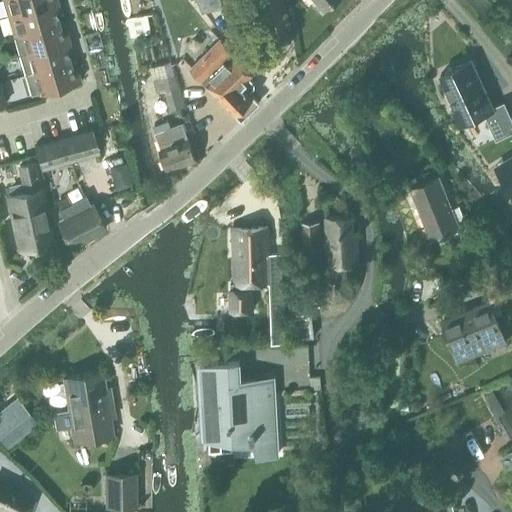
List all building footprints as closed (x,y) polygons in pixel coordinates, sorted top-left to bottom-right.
[(3,0),(8,15),(56,1),(55,0),(3,0)] [(260,0),(271,35),(291,29),(283,0),(260,0)] [(316,0),(324,8),(333,0),(316,0)] [(13,35),(58,22),(54,11),(59,10),(56,1),(8,15),(13,35)] [(19,55),(68,41),(66,32),(61,34),(58,22),(13,35),(19,55)] [(220,37),(191,65),(242,118),(258,103),(247,91),(253,85),(253,81),(248,77),(242,70),(247,65),(220,37)] [(25,74),(69,62),(66,51),(71,49),(68,41),(19,55),(25,74)] [(183,107),(171,61),(150,67),(157,93),(164,91),(169,110),(183,107)] [(30,95),(39,92),(80,80),(77,71),(72,73),(69,62),(25,74),(30,95)] [(467,62),(441,73),(458,112),(453,114),(458,124),(484,112),(496,139),(511,132),(511,118),(504,102),(494,107),(480,77),(475,79),(467,62)] [(360,115),(384,158),(398,150),(375,107),(360,115)] [(155,132),(158,140),(161,148),(160,149),(169,170),(196,159),(182,122),(155,132)] [(41,169),(70,161),(99,152),(93,130),(34,146),(41,169)] [(511,155),(496,165),(511,191),(511,155)] [(20,188),(10,190),(24,253),(56,240),(43,183),(40,183),(36,160),(15,165),(20,188)] [(109,167),(115,190),(132,185),(126,163),(109,167)] [(431,238),(460,227),(440,176),(411,187),(431,238)] [(90,204),(85,194),(70,202),(67,195),(59,199),(63,206),(57,209),(62,218),(57,221),(71,247),(106,229),(92,202),(90,204)] [(354,231),(353,215),(326,216),(328,264),(358,262),(357,231),(354,231)] [(304,251),(321,250),(319,221),(302,222),(304,251)] [(269,253),(268,227),(233,227),(234,261),(237,261),(237,283),(231,283),(231,310),(252,310),(252,284),(270,283),(270,301),(284,300),(281,252),(269,253)] [(511,272),(486,282),(493,300),(511,293),(511,272)] [(336,303),(352,302),(351,286),(335,287),(336,303)] [(308,292),(288,294),(291,326),(312,324),(308,292)] [(459,361),(508,341),(491,300),(443,320),(455,350),(454,350),(459,361)] [(239,361),(197,363),(201,437),(233,442),(233,426),(255,425),(257,455),(277,454),(274,380),(240,382),(239,361)] [(68,409),(107,403),(102,370),(63,377),(64,381),(58,382),(53,389),(53,393),(60,398),(66,397),(68,409)] [(16,398),(0,410),(0,435),(7,444),(35,421),(16,398)] [(107,403),(68,409),(74,442),(113,435),(107,403)] [(136,471),(120,472),(104,472),(104,507),(137,506),(136,471)] [(0,482),(0,511),(1,509),(7,511),(31,511),(37,500),(0,482)]
